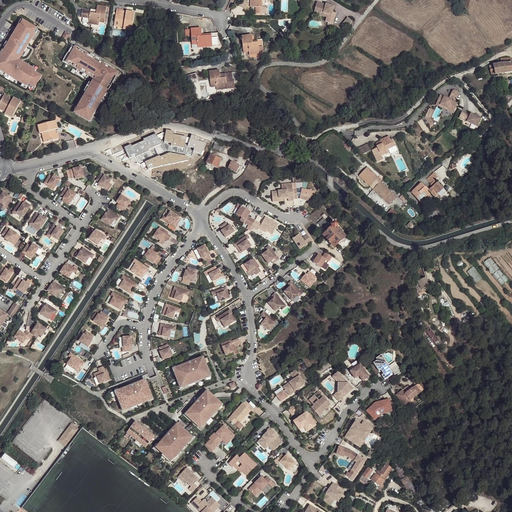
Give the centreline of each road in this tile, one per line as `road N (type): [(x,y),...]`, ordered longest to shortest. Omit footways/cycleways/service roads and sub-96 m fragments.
road 1 (residential): [(314,466),(248,381),(253,334),(246,297),(202,220)]
road 2 (residential): [(89,148),(163,125),(299,158)]
road 3 (residential): [(330,189),(403,247),(511,221)]
road 4 (residential): [(89,148),(202,220)]
road 5 (track): [(459,76),(497,120),(447,163)]
road 6 (residential): [(202,220),(163,275),(145,328)]
